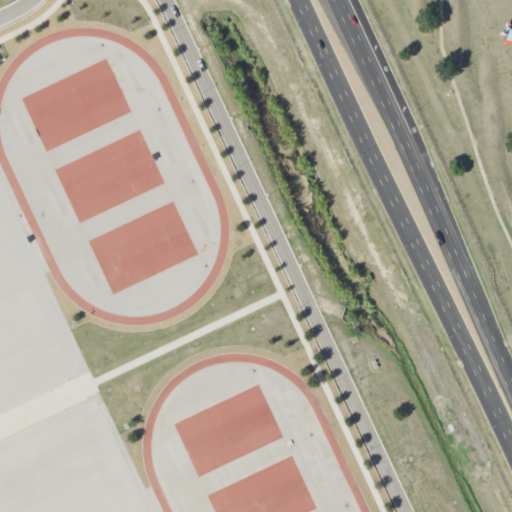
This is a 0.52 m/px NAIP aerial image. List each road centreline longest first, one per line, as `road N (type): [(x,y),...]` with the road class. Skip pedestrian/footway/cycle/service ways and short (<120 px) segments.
road 1 (residential): [(163,0),(404,511)]
road 2 (primary): [(299,0),(511,455)]
road 3 (primary): [(511,373),(339,0)]
